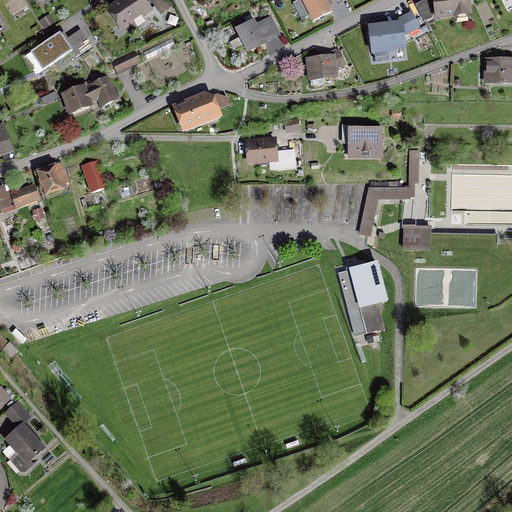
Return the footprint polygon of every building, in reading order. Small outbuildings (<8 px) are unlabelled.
[(141,0),(122,0),(110,9),(124,29),(150,12),(141,0)] [(163,0),(152,0),(162,15),(170,10),(163,0)] [(325,0),(302,0),(313,21),(331,12),(325,0)] [(435,0),(437,19),(470,16),(468,0),(435,0)] [(424,3),(416,8),(424,22),(433,17),(424,3)] [(401,25),(371,29),(373,52),(403,49),(402,36),(418,28),(411,14),(398,21),(401,25)] [(253,22),(236,31),(247,54),(265,45),(253,22)] [(60,34),(31,53),(42,71),(71,52),(75,58),(92,47),(81,31),(65,41),(60,34)] [(333,58),(307,61),(311,84),(337,81),(336,71),(346,65),(339,51),(330,55),(333,58)] [(134,53),(112,63),(117,73),(138,63),(134,53)] [(511,62),(487,62),(486,83),(511,83),(511,62)] [(107,79),(87,88),(91,96),(93,101),(98,99),(101,107),(117,100),(107,79)] [(79,91),(62,96),(68,115),(90,107),(87,98),(91,96),(87,88),(86,84),(78,86),(79,91)] [(204,98),(176,110),(185,133),(219,119),(213,102),(204,98)] [(511,117),(424,116),(424,123),(511,124),(511,117)] [(298,121),(286,124),(288,132),(300,129),(298,121)] [(0,156),(12,152),(2,126),(0,126),(0,156)] [(382,132),(349,131),(349,156),(382,156),(382,132)] [(275,140),(273,138),(257,139),(257,142),(247,143),(249,163),(261,162),(261,165),(270,165),(270,170),(277,169),(276,154),(275,140)] [(409,153),(408,188),(369,188),(360,228),(372,231),(379,199),(417,200),(418,152),(409,153)] [(277,169),(296,168),(294,153),(276,154),(277,169)] [(96,162),(82,167),(91,193),(105,188),(96,162)] [(54,169),(35,176),(43,197),(70,187),(62,164),(54,167),(54,169)] [(8,186),(0,188),(0,209),(10,206),(6,193),(10,191),(8,186)] [(33,188),(13,195),(17,206),(37,199),(33,188)] [(403,206),(402,248),(420,249),(420,244),(497,246),(497,234),(429,233),(429,207),(403,206)] [(41,210),(33,213),(37,222),(44,220),(41,210)] [(376,275),(356,280),(354,281),(367,334),(385,329),(380,310),(384,309),(376,275)] [(9,344),(2,351),(9,359),(17,352),(9,344)] [(17,405),(6,414),(15,425),(26,416),(17,405)] [(11,446),(4,452),(23,473),(31,466),(28,462),(43,449),(22,426),(6,440),(11,446)]
